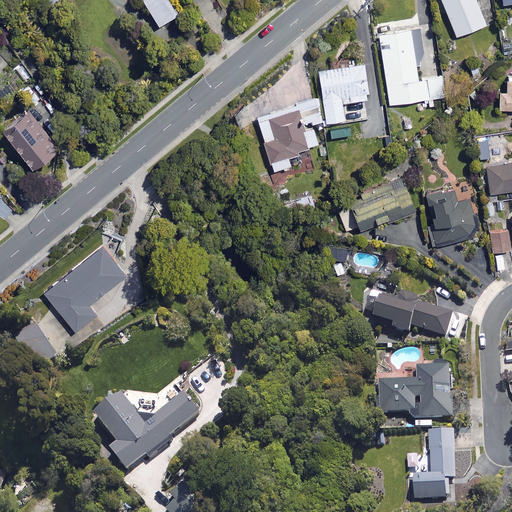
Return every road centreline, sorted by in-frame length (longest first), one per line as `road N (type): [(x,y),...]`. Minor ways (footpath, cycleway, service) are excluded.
road 1 (tertiary): [(0,266),(321,0)]
road 2 (residential): [(507,446),(489,338),(495,311),(511,296)]
